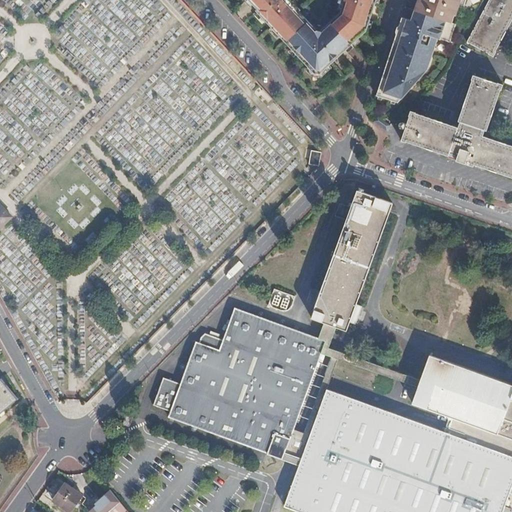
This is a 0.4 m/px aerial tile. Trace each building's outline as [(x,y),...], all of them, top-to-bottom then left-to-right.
[(255,0),(253,3),(257,8),(256,9),(313,72),(319,72),(365,29),(374,0),(339,0),(338,2),(344,4),(342,11),(319,29),(317,28),(299,9),(300,8),(292,0),(255,0)] [(417,0),(414,10),(450,22),(453,14),(454,15),(458,3),(462,5),(463,0),(417,0)] [(511,20),(511,0),(488,0),(467,41),(494,56),(511,20)] [(395,34),(375,94),(396,101),(425,69),(436,37),(448,41),(454,23),(414,10),(411,20),(401,16),(398,24),(408,28),(405,37),(395,34)] [(398,24),(395,34),(405,37),(408,28),(398,24)] [(501,84),(473,74),(457,120),(459,121),(458,126),(411,109),(400,139),(455,159),(454,161),(472,167),(473,165),(511,177),(511,144),(483,134),(484,129),(486,129),(501,84)] [(371,120),(383,130),(387,125),(386,125),(375,115),(371,120)] [(401,129),(396,127),(393,136),(398,138),(401,129)] [(382,155),(387,147),(383,145),(379,145),(376,150),(378,153),(382,155)] [(319,165),(322,152),(312,150),(310,163),(319,165)] [(340,317),(346,300),(381,200),(347,188),(341,205),(328,201),(323,214),(336,218),(302,315),(337,327),(340,317)] [(0,206),(0,228),(11,218),(0,206)] [(289,312),(295,297),(272,288),(266,304),(289,312)] [(352,302),(346,300),(340,317),(346,318),(352,302)] [(167,415),(281,454),(321,337),(231,306),(221,337),(202,330),(193,339),(178,383),(160,377),(152,403),(169,409),(167,415)] [(290,511),(498,511),(502,503),(492,499),(507,454),(504,453),(509,437),(511,438),(511,383),(422,352),(405,402),(412,404),(410,411),(424,416),(426,409),(443,415),(438,430),(321,389),(281,509),(290,511)] [(0,414),(18,399),(1,379),(0,379),(0,414)] [(134,417),(128,414),(123,423),(129,426),(134,417)] [(492,499),(502,503),(511,471),(511,438),(509,437),(504,453),(507,454),(492,499)] [(82,495),(66,483),(53,500),(70,511),(82,495)] [(90,511),(107,511),(120,501),(111,490),(88,508),(90,511)] [(128,511),(124,506),(120,501),(107,511),(128,511)]
